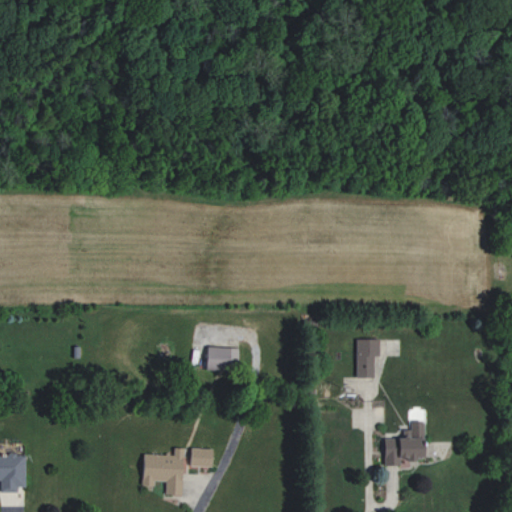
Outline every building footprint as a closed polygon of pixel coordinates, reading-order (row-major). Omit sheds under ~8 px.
[(379,339),(356,338),(355,377),(373,377),(373,356),(378,356),(379,339)] [(205,369),(237,370),(238,347),(206,346),(205,369)] [(383,465),(399,465),(399,459),(423,459),(423,421),(410,421),(410,429),(402,429),(402,437),(383,437),(383,465)] [(142,453),(141,485),(154,485),(154,480),(165,481),(164,494),(181,494),(182,447),(173,447),(173,454),(142,453)] [(189,465),(211,466),(212,448),(190,447),(189,465)] [(0,491),(17,492),(17,486),(25,486),(25,456),(0,455),(0,491)]
